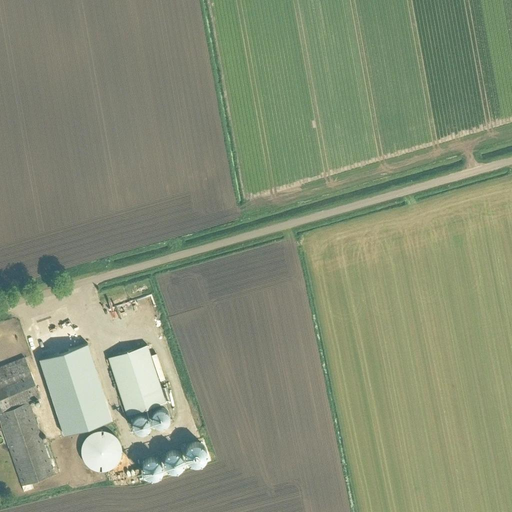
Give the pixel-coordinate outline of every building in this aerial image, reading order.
[(85,341),(38,357),(64,433),(111,416),(85,341)] [(126,413),(164,400),(145,343),(107,356),(126,413)] [(53,475),(28,401),(41,397),(28,358),(0,367),(0,419),(22,486),(53,475)] [(118,425),(123,440),(132,437),(130,431),(131,431),(128,422),(118,425)] [(91,467),(94,469),(97,470),(100,470),(103,470),(105,469),(108,469),(111,467),(113,466),(116,464),(118,461),(119,459),(120,456),(121,453),(121,450),(121,447),(121,445),(120,442),(118,439),(117,437),(115,435),(112,433),(110,431),(107,430),(104,429),(101,429),(98,429),(95,430),(93,431),(90,433),(88,434),(86,437),(84,439),(83,442),(82,444),(81,447),(81,450),(81,453),(82,456),(83,459),(85,461),(86,464),(89,466),(91,467)]
